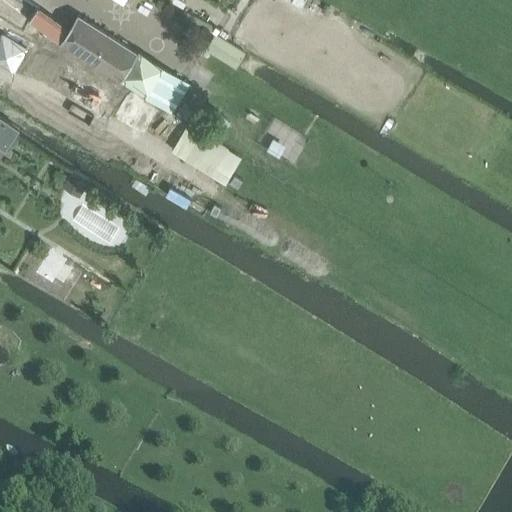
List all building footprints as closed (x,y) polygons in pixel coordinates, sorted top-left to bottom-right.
[(10,23),(37,38),(42,31),(30,22),(40,8),(27,0),(0,0),(0,10),(13,18),(10,23)] [(120,78),(137,51),(77,13),(59,42),(120,78)] [(26,48),(1,33),(0,35),(0,66),(11,73),(26,48)] [(233,67),(233,66),(243,52),(213,33),(203,49),(233,67)] [(104,118),(126,82),(48,35),(25,71),(104,118)] [(137,51),(120,78),(170,109),(188,81),(137,50),(137,51)] [(142,135),(157,110),(128,94),(114,117),(142,135)] [(151,134),(201,165),(216,140),(166,110),(151,134)] [(20,129),(0,114),(0,139),(9,145),(16,135),(19,131),(20,129)] [(98,131),(90,145),(107,156),(116,141),(99,130),(98,131)] [(72,171),(64,183),(81,194),(89,182),(72,171)] [(82,205),(73,220),(110,242),(118,227),(82,205)] [(51,276),(63,256),(51,249),(39,269),(51,276)]
